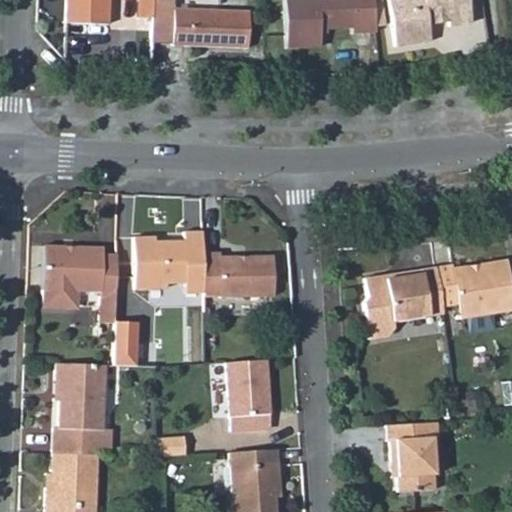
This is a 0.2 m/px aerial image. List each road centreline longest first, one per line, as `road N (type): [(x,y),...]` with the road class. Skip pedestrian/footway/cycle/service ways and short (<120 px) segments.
road 1 (residential): [(296,164),(325,511)]
road 2 (residential): [(296,164),(35,156)]
road 3 (residential): [(8,181),(0,439)]
road 4 (residential): [(511,148),(296,164)]
road 5 (residential): [(9,130),(18,0)]
